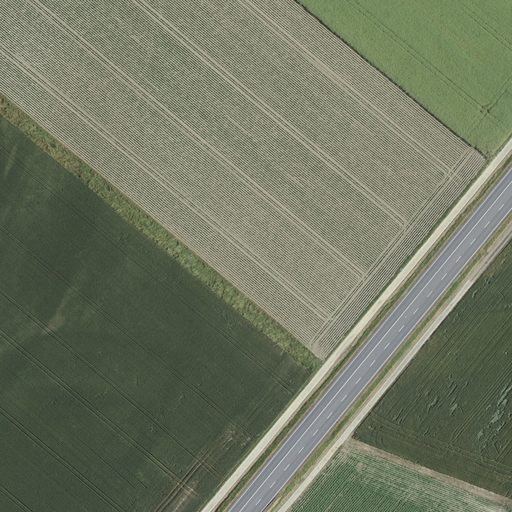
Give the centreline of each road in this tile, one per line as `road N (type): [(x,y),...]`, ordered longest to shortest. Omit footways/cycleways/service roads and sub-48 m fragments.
road 1 (track): [(206,511),(511,142)]
road 2 (primary): [(511,188),(245,511)]
road 3 (track): [(281,511),(511,231)]
